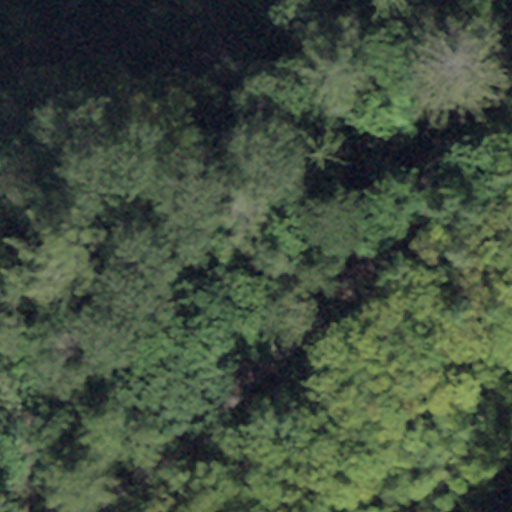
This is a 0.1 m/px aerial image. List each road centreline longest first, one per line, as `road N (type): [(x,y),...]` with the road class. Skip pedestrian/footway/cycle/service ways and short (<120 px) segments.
road 1 (track): [(511,27),(462,91),(419,173),(258,349),(85,511)]
road 2 (track): [(26,511),(20,369),(62,190),(120,62),(159,0)]
